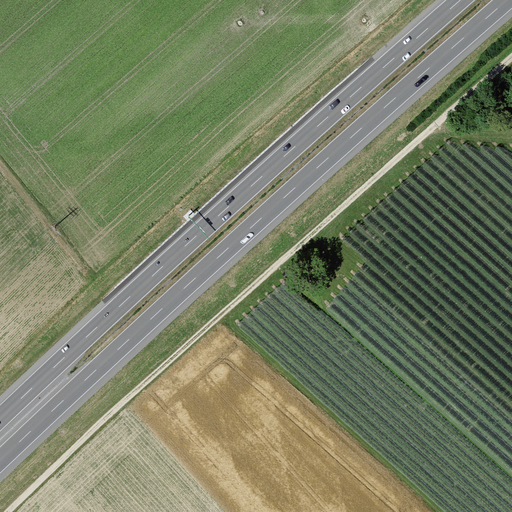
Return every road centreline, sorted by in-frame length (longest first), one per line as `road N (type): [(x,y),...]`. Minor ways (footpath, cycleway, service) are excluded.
road 1 (motorway): [(0,460),(507,0)]
road 2 (track): [(8,511),(511,56)]
road 3 (motorway): [(460,0),(0,418)]
